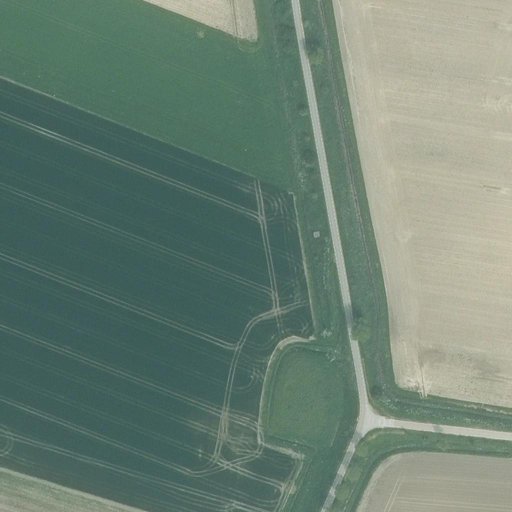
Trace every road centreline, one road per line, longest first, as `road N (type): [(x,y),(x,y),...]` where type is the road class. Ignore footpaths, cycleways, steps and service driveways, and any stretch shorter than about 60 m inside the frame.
road 1 (unclassified): [(363,422),(295,0)]
road 2 (unclassified): [(511,438),(363,422)]
